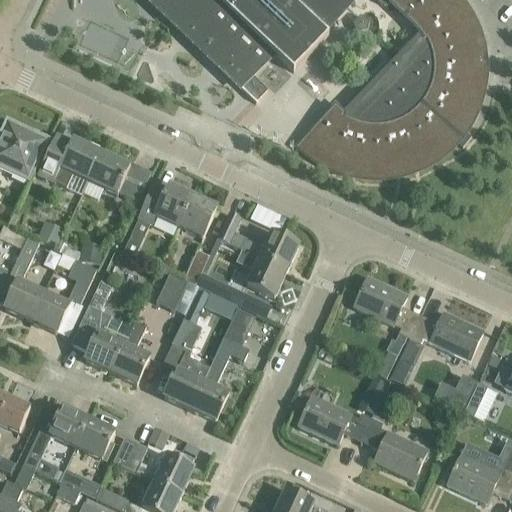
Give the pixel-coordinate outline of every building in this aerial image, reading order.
[(252,78),(274,55),(232,14),(239,7),(231,0),(146,0),(256,106),(257,105),(257,104),(268,93),(252,78)] [(231,0),(239,7),(232,14),(274,55),(294,74),(329,38),(324,33),(355,0),(380,0),(377,4),(386,9),(391,5),(416,29),(421,35),(342,118),(335,112),(299,149),(309,158),(320,165),(328,170),(337,174),(350,178),(359,179),(369,180),(383,180),(392,179),(401,177),(414,173),(431,165),(443,158),(450,151),(456,145),(463,150),(472,139),(465,134),(470,126),(475,118),(480,105),(482,96),(484,87),(486,73),(485,63),(484,54),(481,41),(478,32),(475,23),(470,15),(468,16),(461,5),(462,3),(459,0),(231,0)] [(368,33),(370,23),(360,18),(353,26),(357,34),(368,33)] [(0,134),(0,171),(30,186),(51,141),(6,121),(0,134)] [(88,185),(102,156),(72,143),(69,150),(55,143),(38,178),(67,191),(73,178),(88,185)] [(131,170),(102,156),(88,185),(118,199),(119,197),(138,205),(146,189),(126,180),(131,170)] [(180,231),(192,204),(194,200),(193,199),(191,203),(184,200),(183,200),(185,196),(169,188),(167,193),(155,187),(139,222),(152,228),(156,219),(180,231)] [(192,204),(180,231),(203,242),(209,229),(217,211),(202,204),(200,208),(192,204)] [(15,215),(8,231),(13,233),(20,217),(15,215)] [(229,217),(221,235),(217,243),(243,256),(286,276),(299,249),(271,236),(265,250),(235,236),(241,223),(229,217)] [(57,254),(60,247),(58,246),(60,232),(43,229),(40,246),(57,254)] [(0,242),(23,254),(29,241),(4,230),(0,238),(0,242)] [(5,312),(31,324),(43,297),(21,286),(39,250),(38,250),(40,246),(29,241),(23,254),(3,295),(11,299),(5,312)] [(62,245),(57,254),(63,257),(67,249),(67,248),(62,245)] [(83,245),(79,265),(100,268),(104,249),(83,245)] [(185,284),(187,286),(196,290),(210,260),(198,255),(185,284)] [(248,288),(256,292),(275,301),(286,276),(243,256),(239,266),(255,274),(248,288)] [(77,285),(68,304),(80,310),(97,273),(77,264),(63,257),(58,268),(71,274),(68,281),(77,285)] [(0,270),(0,279),(6,283),(10,275),(0,270)] [(187,286),(185,284),(170,277),(156,306),(174,314),(187,286)] [(409,343),(420,320),(402,311),(407,300),(368,281),(354,311),(401,333),(399,338),(409,343)] [(101,284),(80,330),(71,348),(88,356),(85,364),(111,376),(124,348),(104,339),(113,321),(101,315),(113,290),(101,284)] [(199,291),(184,323),(172,348),(184,354),(195,329),(211,296),(199,291)] [(236,308),(242,296),(229,291),(224,303),(236,308)] [(43,297),(31,324),(57,336),(69,310),(43,297)] [(269,310),(244,298),(239,310),(264,321),(269,310)] [(420,320),(409,343),(421,348),(423,343),(470,364),(484,335),(444,317),(438,328),(420,320)] [(134,326),(124,348),(111,376),(137,388),(146,370),(150,361),(135,354),(146,331),(134,326)] [(216,425),(229,397),(215,391),(230,359),(243,365),(249,354),(242,350),(247,341),(230,333),(225,342),(224,342),(204,385),(203,385),(190,413),(216,425)] [(411,349),(404,363),(414,368),(420,354),(411,349)] [(511,373),(502,369),(494,385),(506,391),(511,381),(511,378),(511,373)] [(405,372),(396,375),(401,388),(409,385),(405,372)] [(203,385),(177,373),(164,401),(190,413),(203,385)] [(0,419),(8,402),(0,397),(0,419)] [(294,403),(292,409),(305,415),(311,402),(306,399),(302,407),(294,403)] [(359,422),(330,408),(312,400),(311,402),(305,415),(298,430),(338,448),(344,437),(361,446),(376,414),(365,409),(359,422)] [(8,402),(0,419),(0,426),(19,436),(30,412),(8,402)] [(52,439),(77,450),(89,423),(53,406),(24,469),(35,474),(52,439)] [(376,414),(361,446),(379,454),(374,465),(414,484),(422,466),(428,455),(381,432),(388,419),(376,414)] [(462,417),(457,428),(459,432),(477,426),(475,421),(462,417)] [(115,435),(89,423),(77,450),(102,462),(107,453),(115,435)] [(125,471),(136,445),(125,440),(113,466),(125,471)] [(136,445),(125,471),(136,476),(154,485),(159,474),(141,466),(148,451),(136,445)] [(492,496),(510,505),(511,500),(511,450),(499,477),(461,459),(447,488),(487,507),(492,496)] [(154,485),(182,498),(194,472),(191,470),(194,463),(179,456),(175,463),(166,459),(159,474),(154,485)] [(27,492),(35,474),(24,469),(15,487),(27,492)] [(74,479),(69,490),(79,494),(84,484),(74,479)] [(17,506),(23,492),(7,484),(0,499),(0,511),(21,511),(22,508),(17,506)] [(175,511),(182,498),(154,485),(142,511),(101,492),(96,502),(115,511),(175,511)] [(75,507),(80,495),(62,487),(57,498),(75,507)] [(310,511),(313,507),(285,494),(277,511),(310,511)]
